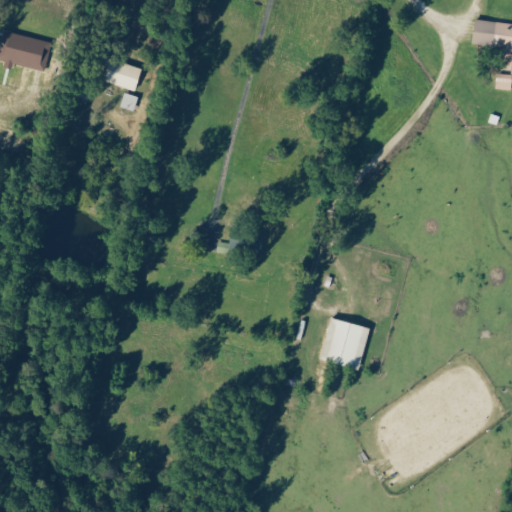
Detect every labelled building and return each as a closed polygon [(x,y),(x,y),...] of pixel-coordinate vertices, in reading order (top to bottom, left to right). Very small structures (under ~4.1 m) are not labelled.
[(511,23),(478,19),(475,44),(506,48),(503,69),(511,70),(511,23)] [(7,30),(0,55),(0,59),(46,72),(54,43),(7,30)] [(99,78),(138,91),(145,69),(106,56),(99,78)] [(511,90),(511,75),(500,73),(498,89),(511,90)] [(266,234),(234,230),(232,243),(220,242),(219,252),(230,254),(230,248),(242,250),(242,251),(263,254),(266,234)] [(362,370),(373,328),(334,318),(333,320),(327,319),(323,336),(328,337),(322,360),(362,370)]
